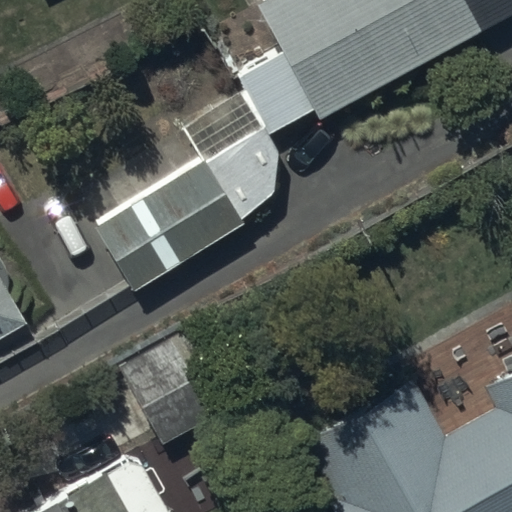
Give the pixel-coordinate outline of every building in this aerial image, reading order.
[(476,34),(457,0),(257,0),(254,2),(280,49),(311,106),(317,117),(476,34)] [(511,0),(457,0),(476,34),(511,14),(511,0)] [(280,49),(237,73),(245,88),(267,130),(311,106),(280,49)] [(267,130),(245,88),(185,129),(203,152),(96,227),(134,289),(240,220),(272,192),(279,153),(267,130)] [(0,334),(23,321),(6,291),(7,290),(7,288),(7,286),(7,285),(7,283),(7,281),(7,280),(7,278),(6,276),(6,275),(5,273),(5,271),(4,270),(4,268),(3,267),(2,265),(2,264),(1,262),(0,261),(0,334)] [(189,321),(117,360),(154,428),(226,389),(189,321)] [(511,511),(511,368),(489,381),(500,402),(440,434),(415,387),(317,438),(352,503),(339,509),(340,511),(511,511)] [(157,511),(124,446),(0,508),(0,511),(157,511)]
